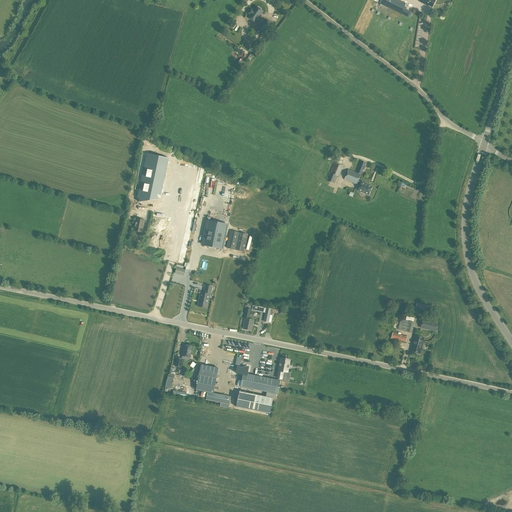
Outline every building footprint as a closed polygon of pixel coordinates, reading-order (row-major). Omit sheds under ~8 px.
[(398,0),(380,0),(379,3),(408,17),(410,12),(403,8),(405,3),(398,0)] [(250,16),(248,18),(255,23),(256,23),(261,26),(259,30),(264,33),(270,24),(265,20),(264,22),(260,19),(260,17),(263,12),(261,11),(261,10),(260,9),(258,8),(257,9),(256,8),(253,11),(252,10),(249,15),(250,16)] [(162,183),(164,177),(164,176),(165,169),(166,169),(165,169),(167,162),(167,161),(168,155),(169,155),(169,154),(146,150),(139,186),(138,186),(138,187),(139,187),(138,189),(137,194),(139,194),(138,198),(139,198),(140,194),(149,196),(150,193),(160,195),(160,194),(161,194),(161,193),(160,193),(161,191),(161,190),(162,184),(163,184),(163,183),(162,183)] [(348,170),(344,180),(357,185),(357,184),(360,186),(358,191),(368,195),(372,187),(366,185),(367,184),(362,182),(361,182),(358,181),(363,170),(364,170),(365,166),(364,166),(365,163),(361,161),(357,171),(357,172),(356,173),(348,170)] [(330,173),(327,181),(335,184),(338,177),(339,177),(343,166),(334,162),(330,173)] [(136,219),(133,231),(141,233),(144,221),(136,219)] [(222,249),(227,225),(207,220),(202,245),(222,249)] [(231,231),(227,248),(244,252),(247,238),(239,236),(239,233),(231,231)] [(176,268),(174,273),(183,276),(184,274),(187,275),(190,264),(185,263),(184,267),(186,267),(185,270),(176,268)] [(200,293),(197,306),(206,308),(209,295),(210,295),(212,287),(205,285),(204,293),(200,293)] [(416,303),(415,309),(427,311),(428,305),(416,303)] [(245,318),(243,329),(251,331),(253,324),(254,324),(254,321),(253,321),(253,320),(249,319),(251,309),(245,308),(243,318),(245,318)] [(268,322),(269,315),(272,315),(272,312),(270,312),(271,309),(265,308),(264,312),(265,313),(263,321),(268,322)] [(400,319),(398,330),(412,333),(414,322),(400,319)] [(425,320),(424,328),(436,331),(438,323),(425,320)] [(392,333),(391,338),(405,342),(407,337),(392,333)] [(414,335),(410,352),(420,354),(424,338),(414,335)] [(184,345),(181,356),(189,357),(192,346),(184,345)] [(257,352),(257,364),(264,365),(264,361),(265,352),(257,352)] [(287,372),(289,360),(281,358),(277,378),(281,379),(285,379),(287,372)] [(200,365),(195,390),(213,393),(218,368),(200,365)] [(276,393),(278,380),(247,374),(248,369),(246,369),(247,367),(244,367),(244,368),(236,367),(235,373),(241,374),(240,375),(242,375),(240,386),(276,393)] [(174,375),(168,374),(165,388),(171,389),(174,375)] [(272,397),(239,391),(236,407),(266,412),(269,413),(272,397)] [(213,393),(212,401),(231,404),(233,397),(213,393)] [(511,441),(511,432),(505,431),(503,439),(511,441)] [(511,449),(511,441),(503,439),(501,447),(511,449)] [(511,457),(511,449),(501,447),(500,455),(511,457)] [(511,465),(511,461),(511,457),(500,455),(498,463),(511,465)]
